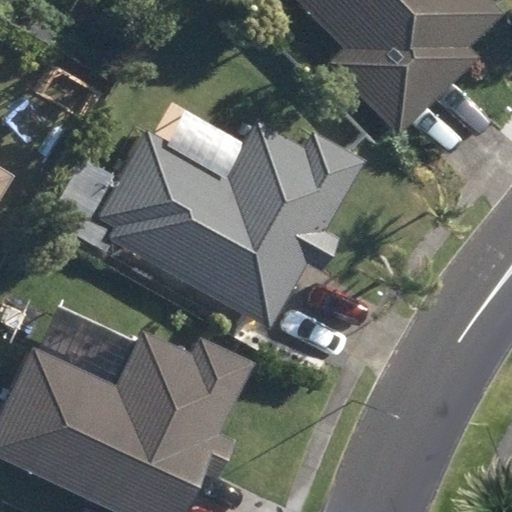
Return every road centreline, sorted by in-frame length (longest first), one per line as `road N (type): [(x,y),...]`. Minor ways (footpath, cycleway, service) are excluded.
road 1 (residential): [(374,511),(450,354)]
road 2 (residential): [(450,354),(511,227)]
